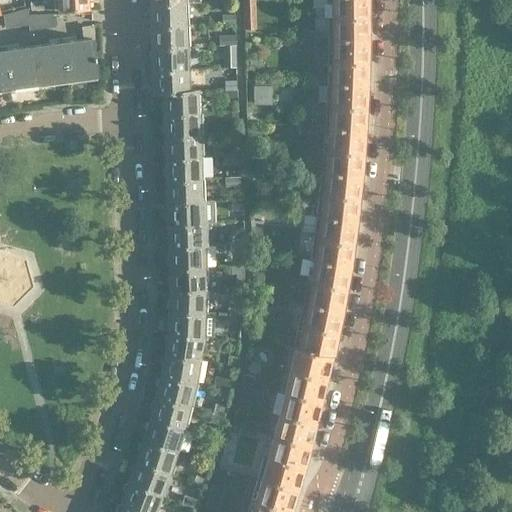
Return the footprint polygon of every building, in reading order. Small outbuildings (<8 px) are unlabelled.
[(329,0),(329,17),(368,16),(367,0),(329,0)] [(42,1),(29,2),(30,10),(43,10),(42,1)] [(186,3),(150,4),(150,5),(148,7),(148,14),(151,16),(151,26),(187,25),(186,3)] [(28,14),(27,7),(2,15),(4,28),(27,24),(28,14)] [(27,24),(28,30),(54,26),(52,13),(28,14),(27,24)] [(233,21),(233,13),(220,13),(220,21),(233,21)] [(368,16),(329,17),(330,37),(368,38),(368,16)] [(82,37),(62,40),(68,82),(97,78),(94,58),(94,54),(93,54),(91,37),(93,37),(92,25),(82,26),(83,30),(81,31),(82,37)] [(187,25),(151,26),(151,27),(149,29),(149,35),(151,37),(152,49),(188,47),(187,25)] [(304,29),(304,37),(316,37),(316,29),(304,29)] [(234,35),(217,36),(217,46),(223,46),(234,46),(234,38),(234,35)] [(304,37),(304,45),(316,45),(316,37),(304,37)] [(330,40),(330,61),(367,62),(368,38),(330,37),(330,40)] [(62,40),(31,44),(37,86),(68,82),(62,40)] [(31,44),(4,47),(10,90),(37,86),(31,44)] [(235,67),(234,46),(223,46),(224,67),(235,67)] [(0,91),(10,90),(4,47),(0,47),(0,91)] [(188,47),(152,49),(149,51),(150,58),(152,60),(153,70),(188,69),(188,47)] [(330,61),(329,82),(366,84),(367,62),(330,61)] [(188,69),(153,70),(153,71),(150,73),(151,79),(153,81),(153,92),(163,92),(163,93),(174,93),(174,89),(189,89),(188,69)] [(224,90),(236,89),(236,79),(224,80),(224,90)] [(329,90),(328,104),(365,106),(366,84),(329,82),(329,90)] [(251,104),(270,104),(270,87),(251,87),(251,104)] [(174,93),(163,93),(163,101),(161,102),(162,109),(164,110),(164,115),(200,114),(200,90),(197,90),(197,88),(189,89),(174,89),(174,93)] [(236,97),(236,89),(224,90),(224,98),(236,97)] [(328,104),(327,126),(364,129),(365,106),(328,104)] [(237,122),(237,113),(221,114),(221,123),(237,122)] [(200,114),(164,115),(164,123),(162,124),(162,130),(164,132),(165,137),(201,136),(200,114)] [(314,117),(302,115),(301,123),(313,124),(314,117)] [(313,125),(313,124),(301,123),(300,131),(312,132),(313,125)] [(327,126),(325,149),(362,152),(364,129),(327,126)] [(238,134),(226,135),(226,143),(227,149),(239,149),(238,142),(238,134)] [(201,136),(165,137),(165,144),(163,146),(163,153),(165,155),(165,159),(201,158),(201,136)] [(227,157),(239,157),(239,149),(227,149),(227,157)] [(325,149),(323,170),(360,174),(362,152),(325,149)] [(239,165),(239,157),(227,157),(227,165),(239,165)] [(201,158),(165,159),(166,167),(164,169),(164,175),(166,177),(166,181),(202,180),(201,158)] [(360,174),(323,170),(320,192),(358,196),(360,174)] [(240,187),(240,179),(224,179),(224,187),(240,187)] [(202,180),(166,181),(166,189),(164,190),(164,197),(167,198),(167,203),(203,202),(203,200),(202,180)] [(320,192),(318,214),(355,219),(358,196),(320,192)] [(243,209),(243,201),(230,202),(230,210),(243,209)] [(214,202),(203,202),(167,203),(167,211),(165,213),(165,219),(167,221),(168,225),(204,224),(214,224),(214,202)] [(293,203),(292,211),(304,213),(305,205),(293,203)] [(292,211),(291,219),(303,221),(304,213),(292,211)] [(355,219),(318,214),(315,237),(352,242),(355,219)] [(214,224),(204,224),(168,225),(168,233),(166,234),(166,241),(168,243),(168,247),(205,246),(211,246),(211,231),(214,229),(214,224)] [(237,229),(230,237),(231,245),(243,245),(244,245),(244,229),(237,229)] [(315,244),(312,259),(349,265),(352,242),(315,237),(315,244)] [(205,246),(168,247),(169,255),(166,257),(166,263),(169,265),(169,270),(206,269),(205,246)] [(243,267),(243,259),(231,259),(231,267),(243,267)] [(312,259),(309,281),(346,287),(349,265),(312,259)] [(244,289),(243,267),(231,267),(232,275),(236,275),(236,289),(244,289)] [(206,269),(169,270),(169,277),(167,279),(167,285),(169,286),(169,291),(206,290),(206,288),(206,269)] [(257,278),(255,291),(277,296),(279,289),(280,289),(281,284),(257,278)] [(307,289),(305,302),(342,310),(346,287),(309,281),(307,289)] [(242,316),(244,289),(236,289),(235,289),(234,307),(230,307),(230,315),(231,315),(242,316)] [(169,309),(169,311),(205,313),(206,290),(169,291),(169,300),(167,302),(167,308),(169,309)] [(277,296),(276,304),(287,306),(289,299),(277,296)] [(301,322),(300,324),(337,332),(342,310),(305,302),(301,322)] [(213,314),(205,313),(169,311),(168,322),(166,324),(166,330),(168,331),(168,333),(204,337),(212,338),(213,314)] [(300,324),(295,347),(332,354),(337,332),(300,324)] [(166,345),(165,355),(200,361),(204,337),(168,333),(168,335),(165,337),(164,344),(166,345)] [(292,347),(286,370),(324,380),(328,365),(330,365),(332,354),(295,347),(292,347)] [(163,367),(161,376),(196,383),(200,361),(165,355),(164,356),(162,358),(160,365),(163,367)] [(228,357),(227,365),(236,366),(237,358),(228,357)] [(286,370),(281,391),(319,399),(324,380),(286,370)] [(158,389),(156,397),(190,406),(196,383),(161,376),(161,379),(158,380),(156,386),(158,389)] [(245,377),(243,384),(255,386),(257,379),(245,377)] [(219,387),(233,389),(234,381),(220,379),(219,387)] [(243,384),(237,406),(249,409),(255,386),(243,384)] [(281,391),(276,412),(314,422),(319,399),(281,391)] [(153,409),(150,420),(185,429),(190,406),(156,397),(155,400),(152,401),(151,407),(153,409)] [(213,412),(227,415),(229,407),(215,404),(213,412)] [(276,412),(271,434),(310,443),(312,435),(311,433),(314,422),(276,412)] [(147,430),(143,441),(178,451),(185,429),(150,420),(150,421),(147,422),(145,428),(147,430)] [(207,435),(220,438),(223,431),(209,427),(207,435)] [(271,434),(264,456),(302,467),(305,456),(307,455),(310,443),(271,434)] [(140,452),(136,462),(170,474),(178,451),(143,441),(140,443),(138,449),(140,452)] [(200,458),(214,462),(216,455),(203,451),(200,458)] [(264,456),(258,477),(296,487),(302,467),(264,456)] [(221,468),(233,471),(235,463),(223,460),(221,468)] [(132,473),(129,482),(162,496),(170,474),(136,462),(136,464),(133,464),(131,470),(132,473)] [(193,482),(206,487),(209,480),(196,475),(193,482)] [(258,477),(252,499),(289,509),(296,487),(258,477)] [(125,493),(121,503),(139,511),(155,511),(162,496),(129,482),(128,484),(125,484),(123,491),(125,493)] [(212,483),(205,504),(217,508),(224,487),(212,483)] [(184,506),(197,511),(200,504),(187,499),(184,506)] [(247,511),(287,511),(289,509),(252,499),(247,511)] [(115,511),(139,511),(121,503),(120,504),(117,504),(115,510),(115,511)]
